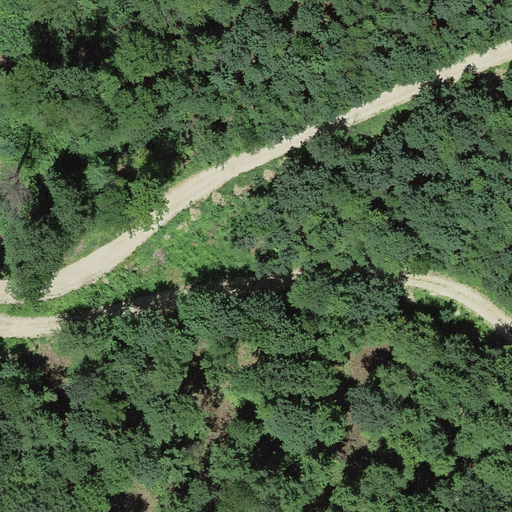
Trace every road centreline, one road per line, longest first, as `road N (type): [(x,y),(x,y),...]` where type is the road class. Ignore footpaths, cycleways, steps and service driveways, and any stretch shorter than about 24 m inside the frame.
road 1 (track): [(0,292),(37,291),(203,181),(511,53)]
road 2 (track): [(0,329),(344,273),(415,276),(474,298),(511,330)]
